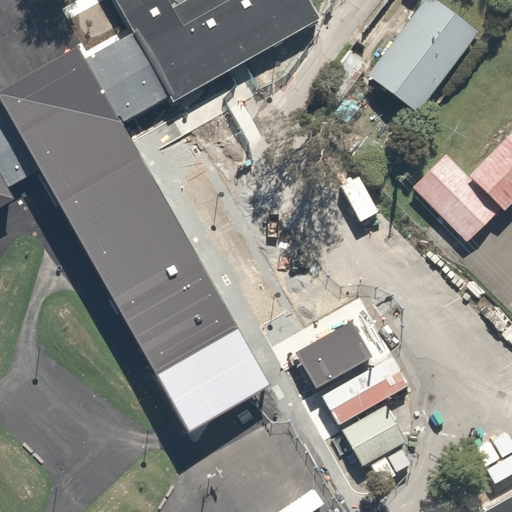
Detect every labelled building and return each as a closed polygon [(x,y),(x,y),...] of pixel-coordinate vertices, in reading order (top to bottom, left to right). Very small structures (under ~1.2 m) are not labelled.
[(7,0),(0,0),(0,126),(65,99),(7,0)] [(33,0),(96,111),(245,28),(229,0),(33,0)] [(447,36),(398,0),(393,0),(337,75),(389,113),(447,36)] [(511,127),(464,175),(443,155),(410,187),(464,241),(497,208),(499,210),(511,197),(511,127)] [(0,207),(10,202),(0,185),(0,207)] [(160,511),(166,509),(167,511),(216,511),(243,496),(70,201),(0,241),(0,511),(160,511)] [(245,393),(288,473),(336,448),(295,367),(321,354),(288,292),(267,304),(229,234),(170,266),(209,340),(232,329),(262,381),(245,393)] [(511,511),(511,445),(387,511),(511,511)]
